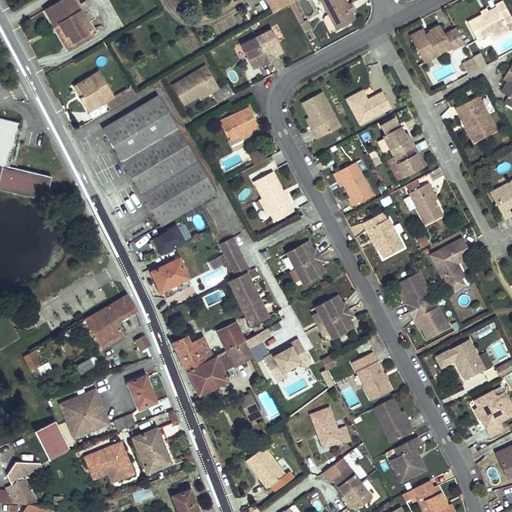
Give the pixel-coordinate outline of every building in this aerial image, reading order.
[(61,0),(45,9),(53,24),(58,21),(67,40),(71,38),(73,43),(94,32),(77,0),(61,0)] [(264,0),(272,14),(288,6),(285,0),(264,0)] [(335,0),(334,0),(313,0),(325,24),(342,15),(338,5),(335,0)] [(467,19),(476,35),(484,31),(488,29),(504,20),(503,19),(501,15),(510,10),(504,0),(493,0),(495,4),(489,7),(481,11),(467,19)] [(501,15),(503,19),(511,16),(511,15),(510,10),(501,15)] [(299,24),(303,33),(311,29),(307,20),(299,24)] [(491,36),(508,27),(504,20),(488,29),(491,36)] [(67,51),(96,35),(94,32),(73,43),(71,38),(67,40),(58,21),(53,24),(67,51)] [(411,35),(421,55),(445,42),(447,47),(449,49),(464,41),(456,25),(444,32),(440,24),(430,29),(431,31),(426,33),(423,28),(411,35)] [(234,44),(244,62),(251,58),(253,61),(254,64),(272,54),(270,52),(269,49),(275,45),(265,26),(234,44)] [(445,42),(421,55),(424,60),(447,47),(445,42)] [(486,65),(480,54),(472,58),(478,69),(486,65)] [(478,69),(472,58),(463,63),(469,74),(478,69)] [(84,86),(90,96),(103,90),(105,94),(109,100),(132,87),(127,78),(117,83),(105,60),(84,71),(90,83),(84,86)] [(197,62),(164,80),(175,99),(188,92),(198,86),(200,90),(210,85),(197,62)] [(511,63),(504,75),(510,78),(508,81),(502,92),(511,97),(507,104),(511,107),(511,63)] [(127,78),(132,87),(138,84),(133,75),(127,78)] [(304,122),(309,131),(323,123),(319,115),(328,111),(314,85),(294,96),(302,110),(308,121),(304,122)] [(198,86),(188,92),(190,96),(200,90),(198,86)] [(349,116),(379,100),(372,87),(356,96),(351,87),(337,94),(349,116)] [(93,101),(105,94),(103,90),(90,96),(93,101)] [(466,125),(476,142),(497,131),(478,95),(456,106),(460,113),(464,111),(471,123),(466,125)] [(103,128),(161,225),(216,193),(158,96),(103,128)] [(241,104),(208,117),(216,136),(227,131),(239,127),(241,131),(250,127),(241,104)] [(308,121),(302,110),(299,112),(304,122),(308,121)] [(319,115),(323,123),(332,118),(328,111),(319,115)] [(460,113),(466,125),(471,123),(464,111),(460,113)] [(14,117),(0,113),(0,184),(42,194),(47,170),(5,161),(14,117)] [(390,127),(386,118),(372,126),(389,158),(396,170),(410,162),(403,150),(406,148),(419,141),(414,132),(402,139),(397,130),(393,132),(390,127)] [(239,127),(227,131),(229,136),(241,131),(239,127)] [(406,148),(403,150),(410,162),(413,161),(406,148)] [(250,165),(265,162),(263,150),(248,153),(250,165)] [(363,191),(345,157),(328,167),(335,179),(342,192),(340,193),(344,201),(363,191)] [(390,173),(396,170),(389,158),(384,161),(390,173)] [(261,206),(265,213),(283,204),(261,164),(243,173),(253,191),(261,206)] [(501,207),(497,199),(511,191),(511,166),(487,179),(492,189),(484,194),(493,211),(501,207)] [(335,179),(328,167),(325,168),(331,181),(335,179)] [(407,183),(422,212),(430,208),(423,194),(419,187),(422,185),(418,177),(407,183)] [(492,189),(487,179),(478,184),(484,194),(492,189)] [(398,188),(414,217),(422,212),(407,183),(398,188)] [(261,206),(253,191),(249,193),(258,208),(261,206)] [(396,245),(380,214),(378,214),(374,207),(353,218),(359,229),(361,227),(371,245),(376,255),(396,245)] [(263,229),(272,223),(269,218),(260,224),(263,229)] [(191,241),(184,224),(149,240),(156,257),(191,241)] [(368,247),(371,245),(361,227),(359,229),(368,247)] [(451,227),(434,236),(450,268),(452,266),(445,254),(449,251),(444,244),(451,240),(456,237),(451,227)] [(299,240),(295,232),(274,243),(292,275),(312,264),(308,256),(311,255),(313,254),(304,238),(303,239),(299,240)] [(242,263),(226,234),(213,242),(216,249),(219,255),(228,270),(239,264),(242,263)] [(436,275),(440,273),(450,268),(434,236),(419,245),(436,275)] [(444,244),(449,251),(456,248),(451,240),(444,244)] [(147,246),(138,250),(141,257),(150,253),(147,246)] [(204,255),(207,261),(219,255),(216,249),(204,255)] [(213,270),(223,264),(218,257),(208,263),(213,270)] [(185,275),(177,258),(149,272),(157,289),(185,275)] [(410,262),(389,274),(394,283),(399,292),(396,294),(400,302),(405,310),(408,309),(413,318),(418,328),(439,316),(429,297),(426,299),(419,302),(415,294),(410,287),(417,283),(420,282),(410,262)] [(228,270),(209,279),(228,320),(260,305),(239,264),(228,270)] [(440,273),(443,278),(452,273),(450,268),(440,273)] [(394,283),(391,284),(396,294),(399,292),(394,283)] [(410,287),(415,294),(421,291),(417,283),(410,287)] [(324,288),(329,297),(333,295),(328,286),(324,288)] [(329,297),(324,288),(303,300),(306,304),(311,315),(317,325),(320,330),(341,318),(336,309),(340,307),(342,306),(335,294),(333,295),(329,297)] [(108,299),(117,317),(134,308),(125,290),(108,299)] [(415,294),(419,302),(426,299),(421,291),(415,294)] [(108,299),(81,314),(94,340),(101,337),(121,326),(117,317),(108,299)] [(311,315),(306,304),(300,307),(306,318),(311,315)] [(336,309),(341,318),(345,316),(340,307),(336,309)] [(413,318),(408,309),(405,310),(410,320),(413,318)] [(0,327),(8,329),(13,330),(0,311),(0,327)] [(166,327),(178,357),(207,343),(216,338),(221,336),(212,314),(195,323),(193,319),(179,326),(177,322),(166,327)] [(311,315),(306,318),(312,328),(317,325),(311,315)] [(123,330),(121,326),(101,337),(103,341),(123,330)] [(144,341),(139,329),(131,333),(137,345),(144,341)] [(216,338),(222,350),(241,340),(236,329),(221,336),(216,338)] [(474,360),(459,334),(441,344),(456,370),(474,360)] [(262,360),(274,382),(310,363),(298,340),(262,360)] [(339,352),(344,361),(365,348),(360,340),(339,352)] [(328,350),(323,341),(313,347),(318,355),(328,350)] [(178,357),(189,384),(219,369),(207,343),(178,357)] [(18,349),(26,364),(33,361),(26,345),(18,349)] [(344,361),(358,389),(380,377),(365,348),(344,361)] [(486,358),(491,366),(508,356),(505,348),(486,358)] [(325,371),(335,366),(329,355),(319,360),(325,371)] [(35,368),(40,377),(52,372),(47,362),(35,368)] [(110,364),(92,370),(97,381),(114,374),(110,364)] [(124,374),(134,400),(152,393),(141,367),(124,374)] [(327,371),(320,373),(325,389),(332,387),(327,371)] [(488,413),(505,403),(492,379),(486,383),(484,379),(474,385),(477,391),(468,396),(464,398),(471,411),(474,410),(478,418),(488,413)] [(250,405),(240,382),(227,388),(238,411),(250,405)] [(465,390),(468,396),(477,391),(474,385),(465,390)] [(389,403),(381,386),(361,396),(374,422),(387,416),(391,424),(401,420),(397,410),(393,412),(389,403)] [(71,441),(110,425),(95,389),(56,404),(71,441)] [(303,403),(310,422),(312,421),(317,436),(333,430),(334,433),(343,431),(337,415),(330,418),(323,396),(303,403)] [(111,414),(115,423),(131,416),(127,408),(111,414)] [(172,421),(179,420),(177,411),(170,413),(172,421)] [(488,413),(478,418),(482,424),(492,419),(488,413)] [(387,416),(374,422),(378,431),(391,424),(387,416)] [(152,418),(129,427),(142,462),(166,453),(152,418)] [(47,462),(68,452),(55,423),(33,432),(47,462)] [(420,459),(409,437),(414,435),(411,428),(392,438),(396,445),(392,447),(385,450),(396,471),(420,459)] [(490,450),(508,441),(507,438),(505,434),(487,443),(490,450)] [(256,469),(263,479),(281,467),(261,436),(243,448),(249,458),(252,457),(259,467),(256,469)] [(498,467),(511,460),(511,436),(507,438),(508,441),(490,450),(498,467)] [(109,485),(133,477),(121,441),(81,455),(90,482),(106,476),(109,485)] [(0,481),(0,482),(8,498),(22,499),(33,499),(18,469),(26,465),(21,456),(11,456),(2,469),(7,479),(0,481)] [(21,456),(26,465),(37,460),(35,456),(21,456)] [(249,458),(256,469),(259,467),(252,457),(249,458)] [(363,487),(340,457),(324,469),(326,472),(330,477),(328,480),(337,493),(340,491),(344,496),(347,499),(363,487)] [(422,477),(419,471),(392,483),(398,493),(408,487),(409,489),(412,487),(420,502),(414,505),(417,511),(436,511),(442,509),(436,497),(425,475),(422,477)] [(185,476),(167,483),(177,509),(195,502),(185,476)] [(134,503),(152,496),(148,486),(130,494),(134,503)] [(307,493),(316,511),(318,511),(324,509),(314,490),(307,493)] [(237,501),(240,510),(252,501),(247,494),(237,501)] [(436,497),(442,509),(447,507),(440,495),(436,497)] [(408,511),(407,509),(401,511),(397,511),(388,496),(368,507),(371,511),(408,511)] [(33,499),(22,499),(13,511),(28,511),(37,508),(33,499)] [(47,500),(33,499),(37,508),(48,503),(47,500)]
